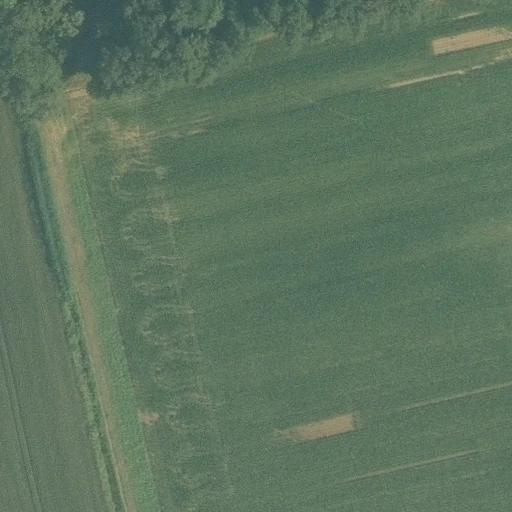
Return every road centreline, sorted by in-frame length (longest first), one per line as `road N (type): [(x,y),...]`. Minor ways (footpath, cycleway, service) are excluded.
road 1 (unclassified): [(27,385),(511,267)]
road 2 (unclassified): [(64,511),(27,385)]
